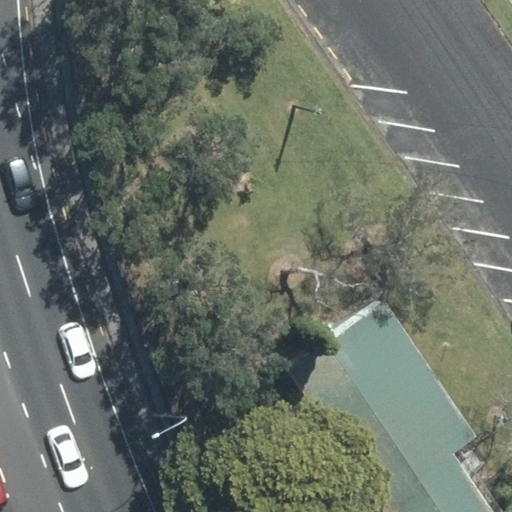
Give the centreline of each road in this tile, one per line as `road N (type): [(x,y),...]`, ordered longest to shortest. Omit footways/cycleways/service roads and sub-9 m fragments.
road 1 (residential): [(384,0),(511,172)]
road 2 (primary): [(0,186),(58,388)]
road 3 (primary): [(58,388),(112,511)]
